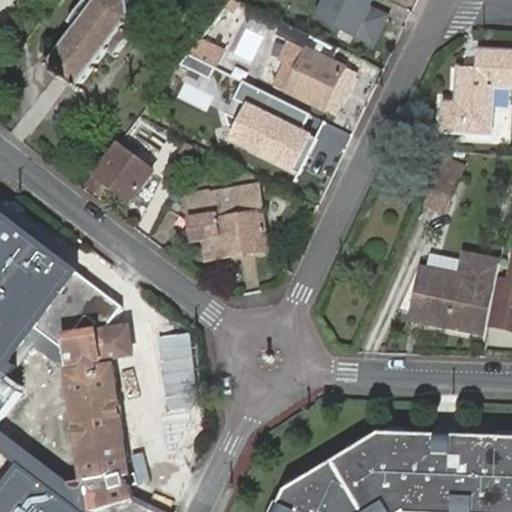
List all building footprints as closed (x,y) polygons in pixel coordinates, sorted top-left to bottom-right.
[(132,20),(129,4),(123,0),(99,0),(94,7),(87,3),(70,23),(78,28),(48,68),(57,75),(54,78),(66,87),(69,84),(78,90),(108,51),(114,56),(138,25),(132,20)] [(234,1),(231,0),(228,0),(221,9),(228,13),(234,1)] [(388,17),(370,9),(374,0),(329,0),(321,18),(376,44),(388,17)] [(339,49),(283,23),(277,37),(291,43),(281,63),(287,66),(277,88),(339,115),(358,73),(333,62),(339,49)] [(208,47),(197,42),(186,56),(200,63),(208,47)] [(221,53),(208,47),(200,63),(214,69),(221,53)] [(447,106),(445,133),(492,136),(495,91),(511,91),(511,53),(479,52),(477,70),(461,70),(459,105),(447,106)] [(186,56),(179,71),(207,84),(214,69),(200,63),(186,56)] [(221,139),(295,175),(315,137),(242,100),(221,139)] [(184,170),(195,146),(184,140),(172,164),(184,170)] [(152,172),(118,146),(87,187),(104,200),(113,187),(130,200),(152,172)] [(463,172),(501,175),(503,162),(465,159),(463,172)] [(457,180),(439,172),(424,206),(442,214),(457,180)] [(258,184),(241,187),(243,200),(260,197),(258,184)] [(243,200),(241,187),(210,193),(210,191),(187,194),(196,245),(205,243),(208,260),(269,249),(260,197),(243,200)] [(81,276),(2,210),(0,212),(0,452),(19,466),(0,491),(0,511),(88,511),(81,490),(0,431),(0,427),(28,390),(9,373),(81,276)] [(423,270),(412,316),(486,333),(501,264),(467,257),(462,279),(423,270)] [(499,288),(491,325),(511,330),(511,274),(510,282),(505,281),(503,290),(499,288)] [(133,323),(66,334),(81,490),(88,511),(99,511),(137,503),(117,360),(136,356),(133,323)] [(511,511),(511,447),(381,443),(284,491),(273,511),(511,511)]
